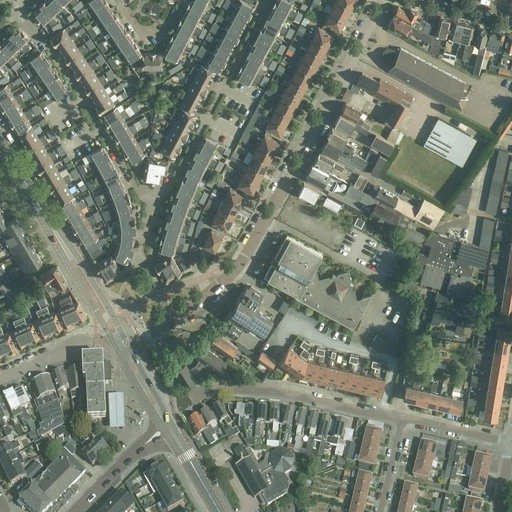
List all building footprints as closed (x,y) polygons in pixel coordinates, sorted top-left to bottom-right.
[(45,1),(56,13),(60,9),(65,14),(67,11),(63,6),(56,0),(47,0),(46,2),(45,1)] [(87,14),(106,1),(105,0),(90,0),(87,2),(90,7),(85,11),(87,14)] [(189,3),(188,5),(208,16),(210,13),(204,9),(206,5),(196,0),(191,0),(190,3),(189,3)] [(229,6),(249,16),(251,13),(253,8),(240,0),(237,5),(231,2),(229,6)] [(275,2),(274,4),(289,11),(294,15),(296,12),(290,9),(293,4),(292,4),(289,2),(285,0),(276,0),(276,2),(275,2)] [(337,0),(336,0),(331,10),(345,19),(348,13),(349,14),(351,9),(351,8),(337,0)] [(38,8),(39,8),(54,24),(57,21),(52,16),(56,13),(45,1),(38,8)] [(98,17),(111,9),(107,4),(108,3),(106,1),(87,14),(89,17),(95,13),(98,17)] [(273,7),(271,12),(284,19),(286,15),(292,19),(294,15),(289,11),(274,4),(272,7),(273,7)] [(187,8),(184,14),(198,21),(201,16),(206,19),(208,16),(188,5),(187,8)] [(231,17),(245,24),(248,18),(248,19),(249,16),(229,6),(228,9),(234,12),(231,17)] [(411,24),(411,26),(416,29),(419,23),(414,20),(417,14),(410,10),(408,12),(405,10),(398,7),(397,8),(396,8),(393,12),(395,13),(394,15),(411,24)] [(43,26),(47,22),(51,27),(54,24),(39,8),(32,14),(36,18),(35,18),(39,22),(43,26)] [(97,29),(116,16),(114,13),(111,9),(98,17),(101,22),(95,26),(97,29)] [(345,19),(331,10),(324,22),(339,30),(340,29),(341,29),(343,25),(342,24),(345,19)] [(267,18),(266,20),(286,31),(287,28),(281,25),(284,19),(271,12),(267,18)] [(181,19),(180,21),(200,32),(201,28),(196,25),(198,21),(184,14),(181,19)] [(108,32),(121,23),(117,18),(118,18),(116,16),(97,29),(99,32),(105,28),(108,32)] [(410,33),(430,44),(432,37),(420,31),(416,29),(411,26),(393,16),(388,26),(404,34),(408,37),(410,33)] [(227,25),(241,32),(245,24),(231,17),(229,21),(223,18),(221,21),(227,24),(227,25)] [(432,52),(441,56),(444,46),(440,45),(441,39),(440,39),(441,36),(446,37),(451,20),(439,17),(435,33),(433,33),(432,37),(430,44),(429,50),(433,51),(432,52)] [(264,23),(262,28),(276,35),(278,31),(284,34),(286,31),(266,20),(264,23)] [(179,24),(176,30),(190,37),(192,32),(198,35),(200,32),(180,21),(178,24),(179,24)] [(449,37),(459,40),(463,23),(453,21),(449,37)] [(420,31),(432,37),(433,33),(435,27),(425,22),(420,31)] [(107,43),(126,31),(125,28),(124,28),(121,23),(108,32),(111,37),(105,40),(107,43)] [(463,23),(459,40),(465,41),(461,58),(468,60),(472,43),(471,43),(475,26),(463,23)] [(56,46),(69,37),(69,36),(66,32),(72,28),(69,25),(64,28),(65,29),(51,38),(56,46)] [(217,29),(237,40),(238,37),(241,32),(227,25),(224,29),(219,26),(217,29)] [(477,59),(482,60),(485,49),(486,46),(484,46),(488,30),(484,30),(484,29),(483,28),(482,27),(480,26),(478,27),(477,27),(473,43),(480,45),(477,59)] [(313,37),(328,45),(330,40),(331,41),(333,37),(332,37),(333,35),(318,27),(313,37)] [(13,32),(11,34),(26,50),(29,48),(25,43),(29,39),(25,36),(26,35),(22,31),(22,32),(18,28),(13,32)] [(261,28),(257,36),(277,47),(279,44),(273,41),(276,35),(262,28),(261,28)] [(218,40),(232,48),(235,42),(235,43),(237,40),(217,29),(215,33),(221,36),(218,40)] [(173,35),(171,37),(191,48),(193,45),(187,41),(190,37),(176,30),(173,35)] [(490,30),(486,46),(485,49),(500,53),(505,33),(490,30)] [(118,47),(131,38),(127,33),(128,33),(126,31),(107,43),(109,47),(115,43),(118,47)] [(56,46),(62,53),(75,44),(71,39),(77,36),(74,33),(69,36),(69,37),(56,46)] [(9,36),(5,41),(15,52),(19,48),(24,53),(26,50),(11,34),(9,36)] [(499,67),(504,68),(508,51),(511,51),(511,34),(507,34),(503,50),(499,67)] [(257,36),(253,44),(267,52),(269,47),(275,50),(277,47),(257,36)] [(170,40),(168,45),(181,53),(184,48),(190,51),(191,48),(171,37),(170,40)] [(215,43),(213,48),(228,56),(232,48),(218,40),(213,37),(211,41),(215,43)] [(308,47),(322,55),(325,50),(326,51),(328,47),(327,46),(328,45),(313,37),(308,47)] [(115,55),(117,58),(136,45),(135,43),(134,43),(131,38),(118,47),(121,52),(115,55)] [(0,48),(14,63),(14,64),(17,61),(12,55),(15,52),(5,41),(0,45),(0,44),(0,48)] [(65,58),(66,61),(85,48),(83,44),(77,48),(75,44),(62,53),(65,58)] [(250,50),(249,52),(269,63),(270,60),(264,57),(267,52),(253,44),(253,45),(250,50)] [(120,61),(125,58),(128,62),(141,54),(137,48),(138,48),(136,45),(117,58),(120,61)] [(177,61),(183,64),(185,61),(179,58),(181,53),(168,45),(163,54),(177,61)] [(302,57),(317,65),(320,60),(320,61),(323,57),(322,56),(322,55),(308,47),(302,57)] [(382,57),(383,60),(385,62),(387,64),(388,64),(386,69),(388,70),(388,71),(462,111),(468,99),(463,97),(466,91),(462,89),(465,83),(400,48),(400,49),(397,47),(395,52),(390,50),(388,50),(385,50),(383,51),(382,54),(382,57)] [(0,61),(2,64),(6,61),(11,65),(14,63),(0,48),(0,61)] [(68,63),(72,68),(85,59),(81,54),(87,51),(85,48),(66,61),(68,63)] [(204,53),(209,56),(224,64),(226,61),(225,61),(228,56),(213,48),(211,52),(206,50),(204,53)] [(26,70),(28,72),(34,68),(47,60),(45,57),(41,52),(36,56),(32,58),(29,61),(32,66),(26,70)] [(247,55),(245,60),(259,68),(261,63),(267,66),(269,63),(249,52),(247,55)] [(142,69),(148,69),(148,76),(151,76),(152,53),(149,53),(149,54),(143,54),(142,69)] [(152,53),(151,76),(155,76),(156,69),(161,70),(161,54),(155,54),(155,53),(152,53)] [(204,53),(202,57),(208,60),(206,65),(219,72),(222,66),(223,67),(224,64),(209,56),(204,53)] [(453,63),(455,55),(442,53),(441,60),(453,63)] [(297,67),(312,75),(314,70),(315,70),(317,67),(316,66),(317,65),(302,57),(297,67)] [(75,73),(76,75),(95,63),(93,59),(87,63),(85,59),(72,68),(75,73)] [(36,72),(39,76),(52,68),(48,62),(49,62),(47,60),(34,68),(28,72),(31,76),(36,72)] [(241,66),(240,68),(260,79),(262,76),(256,73),(259,68),(245,60),(242,66),(241,66)] [(78,78),(82,83),(95,74),(92,69),(97,66),(95,63),(76,75),(78,78)] [(191,70),(210,81),(215,72),(201,65),(198,70),(192,67),(191,70)] [(292,77),(306,85),(309,80),(310,80),(312,76),(311,76),(312,75),(297,67),(292,77)] [(499,67),(498,72),(509,75),(510,69),(504,68),(499,67)] [(36,84),(39,87),(57,75),(56,72),(55,73),(52,68),(39,76),(42,81),(36,84)] [(239,71),(236,77),(250,84),(252,79),(258,82),(260,79),(240,68),(238,71),(239,71)] [(194,76),(191,80),(207,89),(207,88),(206,88),(210,81),(191,70),(189,73),(194,76)] [(372,94),(395,107),(387,121),(396,126),(412,97),(380,80),(378,82),(362,73),(357,83),(373,92),(372,94)] [(85,88),(86,90),(105,78),(103,74),(97,78),(95,74),(82,83),(85,88)] [(46,87),(49,91),(62,83),(59,77),(57,75),(39,87),(41,90),(46,87)] [(306,85),(292,77),(289,81),(286,87),(301,95),(302,93),(303,94),(305,90),(304,90),(306,85)] [(88,93),(91,98),(104,89),(101,84),(107,81),(105,78),(86,90),(88,93)] [(189,84),(187,88),(202,97),(207,89),(191,80),(187,78),(185,81),(189,84)] [(0,99),(11,93),(8,88),(14,85),(12,81),(7,85),(0,88),(0,99)] [(62,83),(49,91),(52,96),(47,99),(49,103),(55,99),(68,91),(62,83)] [(286,87),(281,97),(296,105),(296,103),(297,104),(299,100),(298,99),(301,95),(286,87)] [(180,91),(178,94),(198,104),(202,97),(187,88),(184,93),(180,91)] [(104,89),(91,98),(96,105),(109,97),(115,93),(113,90),(107,93),(104,89)] [(1,106),(2,109),(22,97),(20,94),(14,97),(11,93),(0,99),(0,104),(1,106)] [(178,94),(176,97),(182,100),(179,105),(193,113),(198,104),(178,94)] [(4,111),(7,116),(20,108),(18,104),(23,100),(22,97),(2,109),(4,111)] [(96,106),(101,114),(114,105),(120,101),(117,98),(112,101),(109,97),(96,105),(96,106)] [(281,97),(276,107),(290,115),(291,113),(292,114),(294,110),(293,110),(296,105),(281,97)] [(340,113),(355,121),(360,111),(346,103),(340,113)] [(10,122),(11,124),(31,113),(34,111),(38,108),(36,105),(31,107),(32,108),(23,113),(20,108),(7,116),(10,122)] [(107,124),(126,112),(124,109),(119,112),(116,107),(102,115),(106,121),(105,121),(107,124)] [(276,107),(270,116),(285,125),(286,123),(286,124),(289,120),(288,120),(290,115),(276,107)] [(256,108),(242,134),(248,137),(249,135),(248,134),(258,115),(259,115),(262,111),(256,108)] [(172,114),(192,125),(193,122),(196,117),(182,109),(179,114),(174,111),(172,114)] [(112,131),(125,123),(122,118),(128,115),(126,112),(107,124),(108,126),(109,126),(112,131)] [(31,113),(11,124),(13,127),(16,132),(30,124),(27,119),(33,116),(31,113)] [(173,125),(188,133),(187,132),(190,127),(190,128),(192,125),(172,114),(170,118),(176,121),(173,125)] [(368,130),(360,126),(339,114),(334,124),(349,133),(352,127),(373,138),(370,143),(388,153),(394,144),(393,143),(389,141),(368,130)] [(285,125),(270,116),(265,127),(280,135),(280,133),(281,134),(283,130),(285,125)] [(437,118),(424,145),(463,166),(476,140),(437,118)] [(363,121),(360,126),(368,130),(370,125),(363,121)] [(172,129),(169,133),(183,141),(188,133),(173,125),(168,122),(166,125),(172,129)] [(18,134),(22,142),(36,134),(33,129),(39,126),(37,123),(31,126),(18,134)] [(116,139),(136,127),(134,124),(128,128),(125,123),(112,131),(115,136),(116,139)] [(118,141),(121,146),(134,138),(132,134),(137,130),(136,127),(116,139),(118,141)] [(328,136),(326,140),(342,148),(354,154),(356,149),(344,143),(347,138),(331,129),(328,136)] [(161,135),(159,138),(179,149),(181,146),(180,146),(183,141),(169,133),(167,138),(161,135)] [(25,147),(27,150),(46,139),(44,135),(38,139),(36,134),(22,142),(25,147)] [(248,137),(242,134),(237,144),(242,148),(248,137)] [(264,134),(259,144),(274,152),(276,148),(277,148),(279,144),(278,144),(279,142),(264,134)] [(202,140),(200,145),(213,153),(216,148),(222,151),(224,147),(218,144),(204,137),(202,140)] [(124,152),(125,154),(145,143),(143,140),(137,143),(134,138),(121,146),(124,152)] [(157,141),(163,145),(161,149),(174,157),(177,151),(178,152),(179,149),(159,138),(157,141)] [(28,152),(32,158),(45,150),(42,145),(48,142),(46,139),(27,150),(28,152)] [(325,142),(321,149),(336,158),(337,157),(349,163),(350,161),(368,171),(372,163),(364,160),(358,156),(354,154),(342,148),(326,140),(324,142),(325,142)] [(130,162),(133,161),(144,154),(143,154),(141,149),(147,146),(145,143),(125,154),(127,157),(130,162)] [(259,144),(254,154),(269,162),(269,161),(270,162),(272,158),(271,157),(274,152),(259,144)] [(196,151),(195,153),(215,164),(217,161),(211,158),(213,153),(200,145),(197,151),(196,151)] [(86,162),(88,166),(108,155),(106,152),(103,147),(89,154),(92,159),(86,162)] [(364,160),(372,163),(377,152),(370,148),(364,160)] [(36,165),(55,154),(53,151),(48,154),(45,150),(32,158),(36,165)] [(485,212),(495,214),(508,152),(498,150),(485,212)] [(136,166),(146,160),(147,158),(146,157),(148,156),(146,153),(143,154),(144,154),(133,161),(136,166)] [(194,156),(191,162),(205,169),(207,164),(213,167),(215,164),(195,153),(193,156),(194,156)] [(331,167),(344,173),(346,168),(319,153),(313,163),(329,171),(331,167)] [(379,153),(370,171),(377,175),(386,157),(379,153)] [(36,165),(41,173),(54,165),(51,160),(57,157),(55,154),(36,165)] [(254,154),(248,164),(263,172),(263,171),(264,172),(266,168),(266,167),(269,162),(254,154)] [(96,166),(98,170),(112,163),(109,157),(108,155),(88,166),(90,169),(96,166)] [(147,158),(146,160),(147,161),(143,180),(160,183),(162,173),(166,174),(166,172),(166,173),(167,168),(168,161),(148,157),(148,156),(146,157),(147,158)] [(41,173),(45,181),(59,173),(56,168),(62,165),(60,161),(54,165),(41,173)] [(188,167),(186,170),(207,180),(208,177),(203,174),(205,169),(191,162),(188,167)] [(95,178),(97,182),(117,171),(115,169),(112,163),(98,170),(99,172),(101,175),(95,178)] [(248,164),(243,174),(258,182),(258,181),(259,182),(261,178),(260,177),(263,172),(248,164)] [(306,177),(322,186),(335,192),(338,186),(331,183),(333,178),(312,166),(306,177)] [(183,178),(183,179),(197,186),(199,181),(205,183),(207,180),(186,170),(185,172),(186,173),(183,178)] [(106,185),(107,187),(121,180),(118,174),(117,171),(97,182),(98,185),(104,182),(106,185)] [(48,186),(50,189),(69,177),(67,174),(61,177),(59,173),(45,181),(49,186),(48,186)] [(258,182),(243,174),(237,184),(252,192),(253,191),(254,192),(256,188),(255,187),(258,182)] [(359,175),(353,186),(357,188),(358,189),(358,188),(364,178),(359,175)] [(51,191),(55,196),(68,188),(65,184),(71,180),(69,177),(50,189),(51,191)] [(183,179),(179,187),(200,196),(201,193),(195,190),(197,186),(183,179)] [(102,194),(103,197),(125,190),(121,180),(107,187),(109,191),(102,194)] [(319,191),(303,182),(298,192),(313,201),(316,195),(324,199),(322,203),(338,211),(342,203),(319,191)] [(433,228),(445,209),(425,198),(419,209),(398,198),(384,189),(374,184),(369,194),(379,199),(433,228)] [(467,205),(471,188),(461,186),(451,202),(467,205)] [(179,187),(175,196),(192,202),(194,198),(199,200),(200,196),(179,187)] [(68,188),(55,196),(59,204),(73,197),(79,193),(77,190),(71,193),(68,188)] [(230,188),(224,199),(238,207),(241,202),(242,202),(244,198),(244,197),(244,196),(230,188)] [(357,188),(352,196),(374,208),(377,202),(378,199),(369,194),(358,188),(358,189),(357,188)] [(111,198),(113,204),(129,200),(126,191),(125,191),(125,190),(103,197),(105,201),(111,198)] [(173,202),(172,204),(193,213),(195,209),(190,208),(192,202),(175,196),(176,196),(174,202),(173,202)] [(63,212),(65,214),(84,203),(82,199),(77,203),(74,198),(60,206),(64,212),(63,212)] [(224,199),(218,210),(232,218),(233,217),(234,218),(236,213),(235,213),(238,207),(224,199)] [(115,208),(108,210),(109,213),(131,208),(130,206),(131,205),(129,200),(113,204),(115,208)] [(374,208),(370,214),(394,227),(395,226),(404,231),(408,225),(406,225),(408,221),(410,222),(412,217),(387,203),(385,206),(377,202),(374,208)] [(467,205),(451,202),(445,209),(465,214),(467,205)] [(67,217),(70,222),(83,214),(80,209),(86,206),(84,203),(65,214),(66,217),(67,217)] [(172,208),(170,214),(184,219),(186,214),(192,216),(193,213),(172,204),(171,207),(172,208)] [(131,208),(109,213),(110,217),(117,215),(118,221),(133,219),(133,218),(131,208)] [(232,218),(218,210),(211,222),(226,230),(227,229),(228,229),(230,224),(229,224),(232,218)] [(73,227),(74,230),(93,218),(92,215),(86,219),(83,214),(70,222),(73,227)] [(167,219),(166,222),(188,230),(189,226),(182,224),(184,219),(170,214),(167,220),(167,219)] [(0,227),(0,232),(3,237),(21,227),(15,218),(7,223),(7,224),(0,227)] [(76,232),(79,237),(92,229),(90,225),(95,222),(93,218),(74,230),(75,232),(76,232)] [(427,236),(423,243),(431,245),(427,256),(417,253),(414,264),(424,267),(420,280),(439,286),(433,306),(435,306),(430,321),(437,323),(439,319),(450,322),(456,324),(454,331),(469,336),(473,320),(472,319),(480,295),(470,292),(468,298),(461,296),(464,284),(469,286),(471,277),(469,276),(473,263),(483,266),(488,250),(493,220),(483,218),(479,247),(466,243),(459,241),(448,238),(430,232),(427,236)] [(112,226),(112,230),(135,229),(134,226),(133,219),(118,221),(119,226),(112,226)] [(194,236),(200,237),(202,228),(204,222),(199,220),(197,226),(194,236)] [(165,229),(164,232),(179,236),(180,233),(180,231),(186,233),(188,230),(166,222),(165,225),(165,229)] [(411,227),(409,226),(403,236),(421,246),(423,243),(427,236),(411,227)] [(3,237),(8,246),(26,236),(21,227),(3,237)] [(92,229),(79,237),(84,245),(103,234),(101,231),(95,234),(92,229)] [(119,234),(118,239),(134,241),(134,232),(135,232),(135,229),(112,230),(112,234),(119,234)] [(203,245),(214,251),(222,236),(211,230),(203,245)] [(468,231),(461,230),(461,231),(459,241),(466,243),(468,231)] [(161,237),(160,241),(182,247),(183,243),(177,241),(179,236),(164,232),(162,238),(161,237)] [(360,317),(361,315),(372,295),(357,299),(355,289),(351,288),(353,284),(350,283),(352,279),(349,269),(339,272),(337,275),(334,274),(332,277),(329,275),(319,278),(316,267),(324,252),(288,233),(275,256),(280,258),(277,264),(272,262),(265,275),(298,293),(296,297),(354,329),(360,317)] [(8,246),(13,255),(31,245),(26,236),(8,246)] [(111,242),(110,246),(132,252),(132,249),(134,241),(118,239),(118,243),(117,244),(111,242)] [(182,247),(160,241),(160,243),(159,250),(174,254),(175,249),(181,250),(182,247)] [(13,255),(18,264),(36,253),(31,245),(13,255)] [(110,246),(109,249),(115,251),(113,256),(127,262),(130,254),(131,254),(132,252),(110,246)] [(36,253),(18,264),(24,273),(41,263),(36,253)] [(103,278),(103,279),(107,280),(108,279),(114,276),(121,272),(111,255),(95,265),(99,272),(100,272),(103,278)] [(163,279),(168,280),(168,279),(174,276),(181,272),(171,255),(155,265),(159,273),(160,272),(163,278),(163,279)] [(48,291),(53,288),(57,285),(60,289),(63,287),(67,285),(57,267),(39,277),(46,288),(48,291)] [(2,277),(6,283),(10,281),(6,274),(2,277)] [(511,284),(505,283),(503,295),(511,296),(511,284)] [(57,285),(53,288),(56,293),(61,291),(60,289),(57,285)] [(233,310),(229,316),(226,321),(225,320),(223,325),(221,327),(223,328),(222,331),(233,338),(243,324),(261,336),(272,320),(253,308),(262,294),(251,286),(249,289),(247,287),(242,294),(243,295),(240,299),(236,305),(233,303),(230,308),(233,310)] [(511,296),(503,295),(501,306),(511,307),(511,296)] [(69,296),(64,298),(74,321),(86,316),(78,302),(72,304),(69,296)] [(74,321),(64,298),(59,301),(62,309),(57,311),(63,326),(74,321)] [(46,306),(41,308),(51,332),(62,327),(56,312),(50,314),(46,306)] [(511,307),(501,306),(499,318),(511,319),(511,307)] [(51,332),(41,308),(36,311),(39,319),(34,321),(40,336),(51,332)] [(23,317),(18,319),(28,342),(39,337),(32,322),(26,325),(23,317)] [(28,342),(18,319),(13,321),(16,329),(11,331),(17,347),(28,342)] [(0,327),(0,326),(0,340),(5,352),(16,347),(9,332),(3,335),(0,327)] [(498,326),(496,338),(509,340),(511,328),(498,326)] [(208,342),(229,358),(237,347),(216,333),(208,342)] [(379,353),(385,341),(374,335),(368,347),(379,353)] [(496,338),(494,349),(507,351),(509,340),(496,338)] [(196,358),(199,360),(195,365),(188,369),(185,364),(174,371),(185,388),(196,382),(195,381),(206,375),(211,367),(220,374),(227,363),(203,347),(196,358)] [(299,355),(289,348),(279,363),(289,370),(299,355)] [(494,349),(492,361),(506,363),(507,351),(494,349)] [(256,359),(270,369),(275,362),(261,352),(256,359)] [(307,361),(299,355),(289,370),(300,377),(307,361)] [(316,362),(307,361),(300,377),(312,380),(316,362)] [(492,361),(490,372),(504,374),(506,363),(492,361)] [(327,365),(316,362),(312,380),(323,382),(327,365)] [(87,366),(81,367),(82,381),(85,381),(86,413),(87,421),(88,421),(105,421),(103,383),(111,383),(110,364),(102,364),(102,365),(87,366)] [(338,368),(327,365),(323,382),(334,385),(338,368)] [(350,370),(338,368),(334,385),(346,388),(350,370)] [(456,375),(466,378),(467,370),(458,368),(456,375)] [(79,369),(67,371),(69,389),(70,392),(71,400),(76,399),(75,392),(82,391),(79,369)] [(361,373),(350,370),(346,388),(357,390),(361,373)] [(69,389),(67,371),(52,376),(57,393),(59,399),(61,398),(62,400),(65,399),(63,391),(69,389)] [(490,372),(488,383),(502,385),(504,374),(490,372)] [(373,376),(361,373),(357,390),(368,393),(373,376)] [(384,379),(373,376),(368,393),(380,396),(384,379)] [(39,417),(41,423),(42,426),(38,428),(40,432),(36,434),(39,439),(62,426),(58,421),(63,421),(63,420),(63,417),(61,406),(60,402),(58,402),(55,395),(49,377),(31,383),(37,401),(33,402),(37,413),(39,417)] [(403,399),(414,402),(418,388),(417,388),(419,383),(413,381),(412,387),(406,385),(403,399)] [(488,383),(486,395),(500,397),(502,385),(488,383)] [(414,402),(426,404),(429,391),(418,388),(414,402)] [(37,425),(41,423),(39,417),(30,421),(28,418),(24,408),(29,406),(21,389),(12,393),(24,419),(28,426),(31,434),(38,430),(37,425)] [(426,404),(437,407),(440,393),(429,391),(426,404)] [(23,428),(28,426),(24,419),(12,393),(2,397),(11,415),(16,412),(20,421),(23,428)] [(437,407),(448,409),(451,396),(440,393),(437,407)] [(486,395),(485,406),(498,408),(500,397),(486,395)] [(451,396),(448,409),(459,412),(462,399),(451,396)] [(127,431),(125,397),(111,397),(112,431),(127,431)] [(0,425),(2,430),(6,438),(11,436),(7,427),(4,421),(9,419),(0,400),(0,425)] [(238,428),(243,429),(243,420),(244,406),(241,406),(241,405),(236,404),(236,406),(234,406),(228,405),(228,411),(231,417),(233,417),(233,420),(238,420),(238,428)] [(213,413),(218,421),(219,424),(224,421),(227,426),(231,424),(228,418),(220,405),(217,407),(215,406),(213,408),(212,409),(211,410),(213,413)] [(243,420),(243,429),(244,433),(248,433),(248,427),(253,427),(253,421),(254,407),(252,407),(251,405),(249,405),(247,407),(244,406),(243,420)] [(498,408),(485,406),(483,418),(496,420),(498,408)] [(256,422),(255,437),(260,438),(260,423),(266,423),(267,408),(256,407),(256,422)] [(272,433),(277,433),(278,424),(279,409),(269,408),(267,423),(273,423),(272,433)] [(198,416),(207,430),(208,432),(212,437),(215,435),(210,426),(218,421),(213,413),(210,414),(208,410),(198,415),(199,415),(198,416)] [(282,442),(288,443),(291,427),(295,412),(285,410),(285,411),(282,411),(281,414),(284,415),(281,425),(286,426),(282,442)] [(87,421),(86,413),(74,415),(74,419),(84,428),(91,436),(97,431),(89,423),(88,421),(87,421)] [(293,453),(298,454),(298,451),(303,430),(307,415),(297,413),(293,428),(297,429),(295,437),(296,437),(293,453)] [(196,436),(207,430),(198,416),(198,415),(193,418),(192,418),(189,419),(189,421),(188,421),(196,436)] [(310,432),(305,455),(310,457),(312,447),(315,433),(319,418),(309,416),(305,430),(310,432)] [(322,457),(330,422),(331,421),(320,418),(317,433),(322,434),(317,456),(322,457)] [(334,456),(341,458),(345,442),(343,442),(347,424),(341,423),(340,421),(337,421),(336,422),(335,422),(331,439),(338,441),(334,456)] [(366,430),(363,441),(379,445),(382,434),(372,432),(373,427),(367,426),(366,430)] [(215,443),(212,437),(208,432),(204,435),(210,446),(215,443)] [(34,445),(38,452),(42,450),(44,453),(51,449),(45,439),(34,445)] [(87,440),(84,443),(99,459),(107,451),(96,440),(91,445),(87,440)] [(363,441),(361,452),(376,456),(379,445),(363,441)] [(350,443),(345,442),(341,458),(347,459),(348,455),(349,450),(350,444),(350,443)] [(0,450),(0,462),(14,455),(14,456),(18,454),(17,450),(19,448),(17,443),(0,450)] [(99,459),(84,443),(81,447),(85,451),(81,455),(92,466),(99,459)] [(421,443),(418,454),(433,458),(436,447),(421,443)] [(64,449),(71,456),(77,451),(69,444),(64,449)] [(265,454),(263,462),(258,465),(249,449),(244,452),(242,447),(235,451),(242,463),(235,466),(254,498),(260,495),(267,506),(287,496),(289,485),(283,475),(291,470),(293,461),(288,453),(280,451),(271,456),(265,454)] [(20,502),(17,504),(22,509),(25,506),(30,511),(46,511),(51,507),(73,485),(85,473),(62,450),(58,455),(60,457),(34,484),(31,487),(31,486),(18,500),(20,502)] [(376,456),(361,452),(358,464),(374,468),(376,456)] [(418,454),(415,465),(431,469),(433,458),(418,454)] [(0,462),(0,464),(5,474),(20,467),(19,467),(14,456),(14,455),(0,462)] [(475,456),(472,468),(488,471),(491,459),(475,456)] [(20,467),(5,474),(10,485),(25,478),(29,481),(41,468),(36,462),(24,475),(20,466),(19,467),(20,467)] [(161,465),(142,475),(148,485),(166,475),(161,465)] [(431,469),(415,465),(412,477),(428,481),(431,469)] [(472,468),(470,479),(486,482),(488,471),(472,468)] [(356,486),(368,489),(371,477),(358,474),(356,486)] [(166,475),(148,485),(153,495),(157,493),(156,493),(171,484),(166,475)] [(486,482),(470,479),(468,490),(483,494),(486,482)] [(171,484),(156,493),(157,493),(162,502),(177,494),(171,484)] [(404,485),(401,497),(417,501),(418,496),(415,495),(417,488),(404,485)] [(350,497),(366,500),(368,489),(356,486),(354,492),(351,491),(350,497)] [(121,493),(113,501),(123,511),(128,511),(134,506),(121,493)] [(177,494),(162,502),(167,511),(182,504),(177,494)] [(350,508),(363,511),(366,500),(350,497),(349,502),(352,502),(350,508)] [(401,497),(399,508),(411,511),(413,505),(416,506),(417,501),(401,497)] [(466,500),(463,511),(479,511),(481,504),(466,500)] [(123,511),(113,501),(105,509),(108,511),(123,511)]
